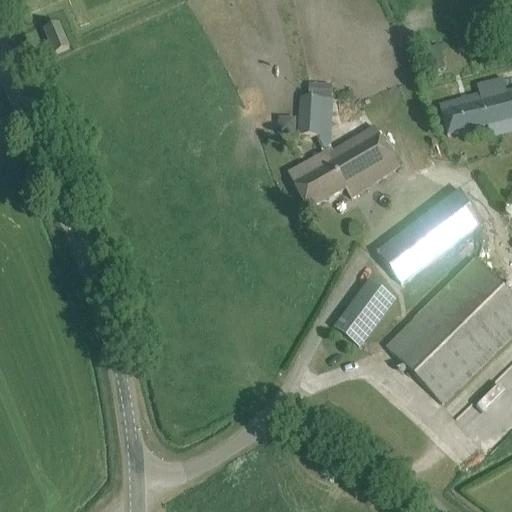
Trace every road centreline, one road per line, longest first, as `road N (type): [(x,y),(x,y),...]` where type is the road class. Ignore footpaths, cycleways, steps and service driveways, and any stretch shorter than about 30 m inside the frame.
road 1 (unclassified): [(135,498),(122,351),(99,271),(0,44)]
road 2 (unclassified): [(135,498),(197,468),(286,399),(436,511)]
